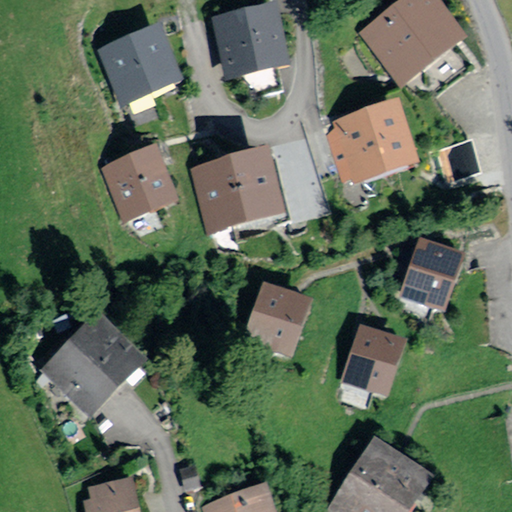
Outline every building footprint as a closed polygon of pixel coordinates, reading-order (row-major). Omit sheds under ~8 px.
[(375,36),(404,76),(453,41),(423,1),(375,36)] [(271,17),(223,27),(232,73),(280,62),(271,17)] [(155,40),(110,58),(126,99),(172,81),(155,40)] [(328,137),(342,179),(360,173),(360,175),(407,160),(393,115),(346,130),(347,132),(328,137)] [(272,211),(260,164),(244,168),(242,159),(201,169),(215,226),(272,211)] [(152,161),(114,176),(129,214),(167,199),(152,161)] [(480,166),(454,173),(460,195),(486,188),(480,166)] [(392,287),(439,303),(454,263),(423,252),(421,258),(405,252),(392,287)] [(455,272),(460,348),(488,346),(483,270),(455,272)] [(286,351),(302,308),(268,296),(248,352),(270,360),(275,347),(286,351)] [(54,373),(91,409),(134,365),(97,329),(54,373)] [(396,348),(365,337),(347,389),(372,398),(375,389),(381,391),(396,348)] [(57,427),(78,467),(106,453),(85,412),(57,427)] [(398,511),(417,484),(375,457),(342,507),(349,511),(398,511)] [(130,511),(127,492),(116,494),(113,486),(100,491),(102,497),(97,498),(99,511),(91,511),(130,511)] [(217,511),(266,511),(262,497),(217,511)]
